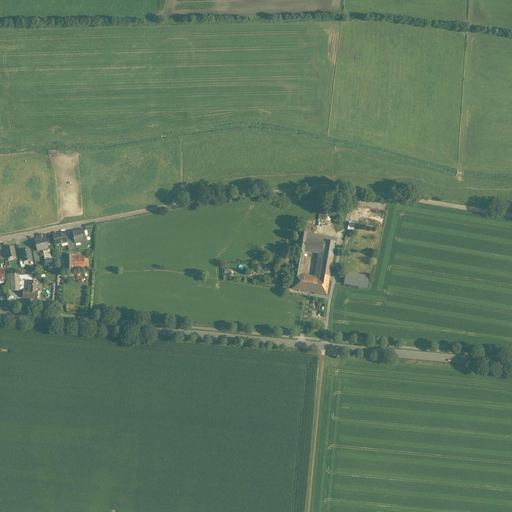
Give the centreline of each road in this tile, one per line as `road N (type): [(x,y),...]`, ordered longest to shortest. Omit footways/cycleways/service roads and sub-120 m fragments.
road 1 (secondary): [(0,317),(511,368)]
road 2 (unclassified): [(511,215),(326,185),(97,220)]
